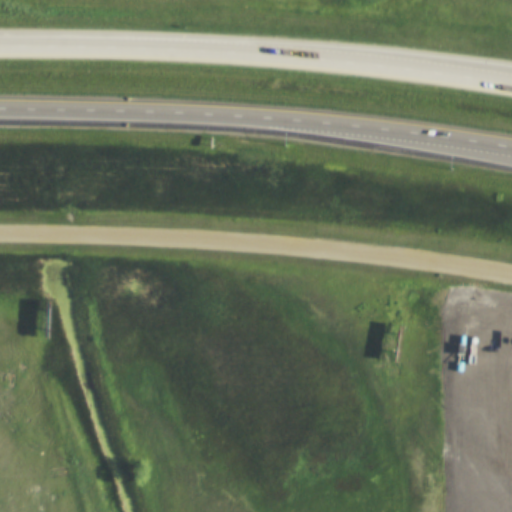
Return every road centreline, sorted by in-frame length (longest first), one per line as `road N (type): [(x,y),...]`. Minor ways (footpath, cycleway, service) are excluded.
road 1 (residential): [(511,276),(297,246),(0,233)]
road 2 (motorway): [(0,109),(315,121),(511,147)]
road 3 (motorway): [(511,77),(350,56),(0,43)]
